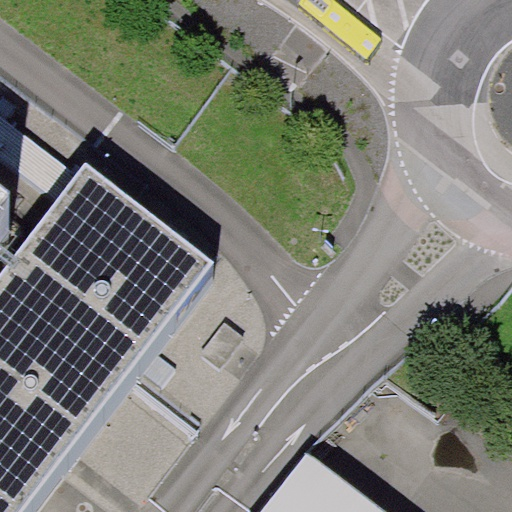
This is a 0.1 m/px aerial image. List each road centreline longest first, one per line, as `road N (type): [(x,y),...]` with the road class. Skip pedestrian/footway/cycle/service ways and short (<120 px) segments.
road 1 (unknown): [(350,329),(0,35)]
road 2 (primary): [(295,0),(393,72),(439,118)]
road 3 (primary): [(490,0),(451,41),(441,66),(439,118)]
